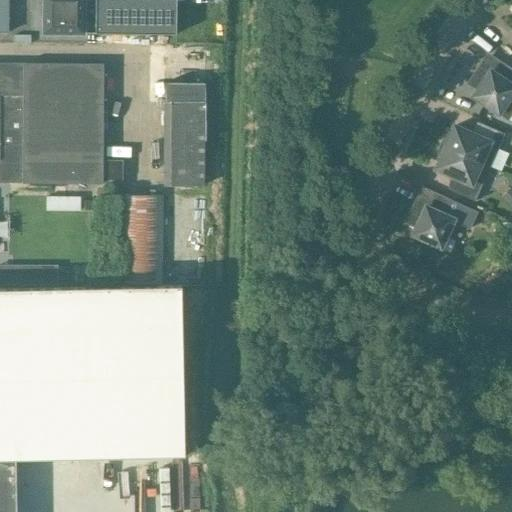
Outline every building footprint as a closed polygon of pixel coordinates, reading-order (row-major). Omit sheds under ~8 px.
[(176,35),(176,0),(43,0),(44,34),(176,35)] [(181,0),(181,35),(217,35),(217,0),(181,0)] [(472,98),(508,121),(511,115),(511,69),(491,56),(479,75),(475,72),(467,84),(477,91),(472,98)] [(0,184),(102,185),(102,180),(122,180),(122,161),(103,161),(103,65),(23,64),(0,63),(0,184)] [(165,82),(163,163),(203,163),(205,82),(165,82)] [(439,146),(481,164),(490,168),(504,135),(482,125),(478,135),(474,136),(454,127),(451,133),(449,133),(443,139),(439,146)] [(452,192),(475,202),(483,184),(481,179),(475,177),(481,164),(439,146),(437,154),(436,163),(438,163),(435,170),(456,179),(457,182),(452,192)] [(411,210),(404,224),(415,229),(412,236),(422,240),(417,252),(433,260),(438,248),(441,249),(446,237),(450,239),(456,226),(452,224),(453,221),(470,228),(477,212),(451,201),(426,189),(415,212),(411,210)] [(20,190),(20,216),(72,216),(72,191),(20,190)] [(119,284),(160,283),(161,195),(120,194),(119,284)] [(0,283),(52,284),(52,264),(0,262),(0,283)] [(0,511),(15,511),(15,459),(184,457),(181,286),(0,289),(0,511)]
